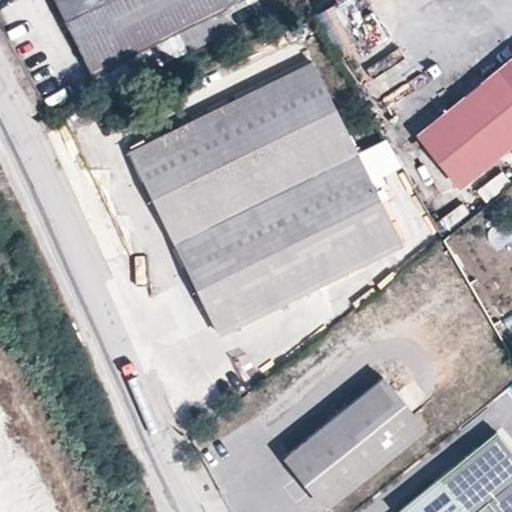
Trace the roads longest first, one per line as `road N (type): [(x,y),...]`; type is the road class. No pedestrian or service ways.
road 1 (tertiary): [(191,511),(0,92)]
road 2 (unknown): [(361,511),(474,416),(511,409)]
